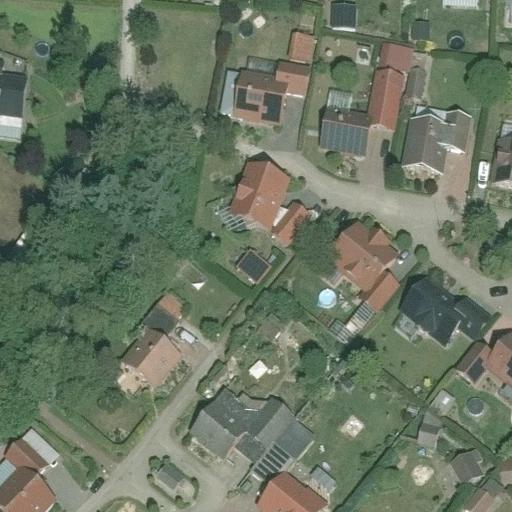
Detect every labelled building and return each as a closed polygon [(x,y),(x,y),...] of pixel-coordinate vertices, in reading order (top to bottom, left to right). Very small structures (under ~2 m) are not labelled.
[(318,45),(298,41),(293,67),(314,70),(318,45)] [(294,134),(299,102),(309,104),(313,72),(283,68),(280,90),(245,85),(239,126),(294,134)] [(409,105),(424,109),(431,80),(416,76),(409,105)] [(404,135),(411,84),(386,81),(379,131),(404,135)] [(0,83),(0,127),(30,131),(34,88),(0,83)] [(337,99),(325,156),(370,165),(377,127),(352,122),(356,102),(337,99)] [(449,160),(469,163),(475,125),(452,121),(450,135),(414,130),(407,176),(446,182),(449,160)] [(511,148),(502,146),(493,193),(511,196),(511,148)] [(252,170),(232,226),(273,240),(293,184),(252,170)] [(311,219),(300,211),(280,239),(292,247),(311,219)] [(332,272),(370,301),(364,308),(382,322),(404,293),(391,283),(406,264),(364,231),(332,272)] [(511,251),(494,243),(485,261),(501,269),(511,251)] [(2,264),(0,267),(0,297),(5,301),(21,277),(2,264)] [(451,355),(466,336),(479,347),(492,331),(475,317),(471,322),(430,289),(406,320),(451,355)] [(150,335),(126,370),(162,395),(187,360),(150,335)] [(482,353),(461,380),(476,392),(497,365),(482,353)] [(511,353),(493,377),(511,392),(511,353)] [(446,398),(432,416),(446,427),(460,409),(446,398)] [(279,405),(255,440),(275,454),(300,420),(279,405)] [(230,472),(252,444),(216,416),(194,443),(230,472)] [(423,435),(420,451),(440,454),(443,439),(423,435)] [(11,464),(25,479),(0,504),(0,508),(3,511),(57,511),(61,509),(36,485),(52,471),(31,447),(11,464)] [(277,454),(258,478),(278,494),(297,471),(277,454)] [(453,471),(467,495),(485,484),(471,461),(453,471)] [(511,467),(501,469),(504,491),(511,490),(511,467)] [(266,511),(327,511),(293,482),(266,511)]
